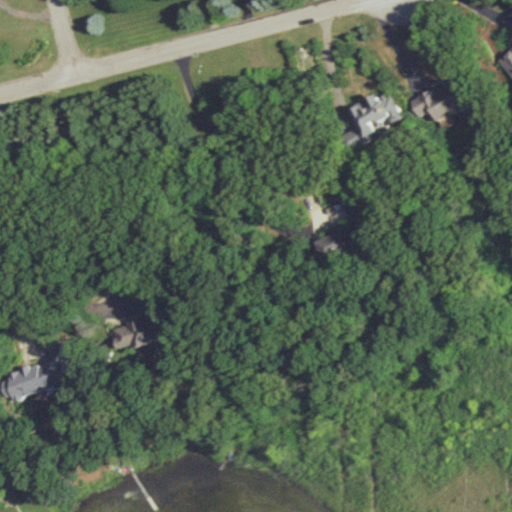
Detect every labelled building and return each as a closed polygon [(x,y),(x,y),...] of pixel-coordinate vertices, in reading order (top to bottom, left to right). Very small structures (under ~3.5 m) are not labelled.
[(511,50),(503,59),(511,69),(511,50)] [(439,119),(475,105),(464,76),(414,96),(421,115),(436,109),(439,119)] [(363,124),(343,135),(352,151),(384,133),(378,124),(393,116),(396,122),(407,116),(391,88),(367,101),(365,99),(353,105),(363,124)] [(317,239),(328,262),(372,242),(359,216),(365,214),(354,190),(338,197),(350,224),(317,239)] [(172,339),(160,289),(142,293),(147,316),(127,321),(128,325),(114,328),(119,348),(134,344),(135,348),(172,339)] [(75,346),(56,338),(43,367),(35,363),(13,371),(10,378),(4,380),(9,394),(20,399),(49,388),(50,392),(63,388),(66,389),(71,379),(63,375),(69,363),(68,362),(75,346)]
